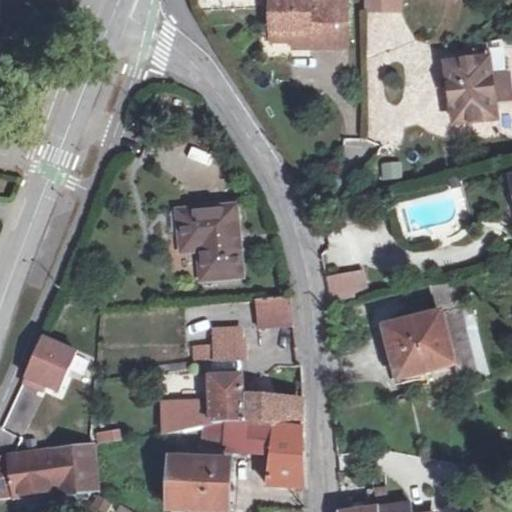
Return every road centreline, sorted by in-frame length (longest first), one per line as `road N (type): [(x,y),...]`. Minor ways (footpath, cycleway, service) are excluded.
road 1 (tertiary): [(115,16),(166,42),(200,74),(274,183),(311,318),(323,511)]
road 2 (secondary): [(0,310),(115,16)]
